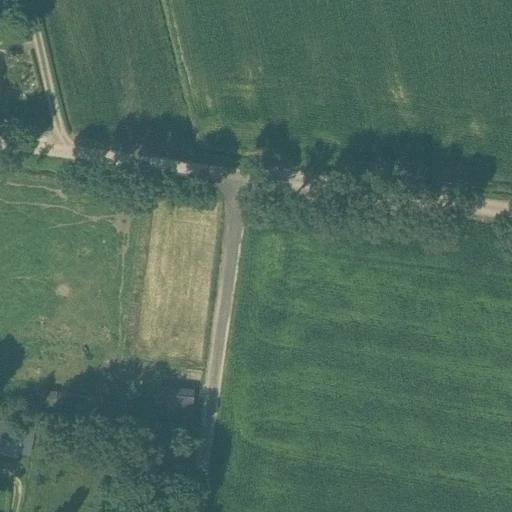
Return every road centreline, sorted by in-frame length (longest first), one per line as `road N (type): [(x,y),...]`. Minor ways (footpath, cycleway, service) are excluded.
road 1 (unclassified): [(199,511),(242,188),(0,150)]
road 2 (track): [(242,188),(511,217)]
